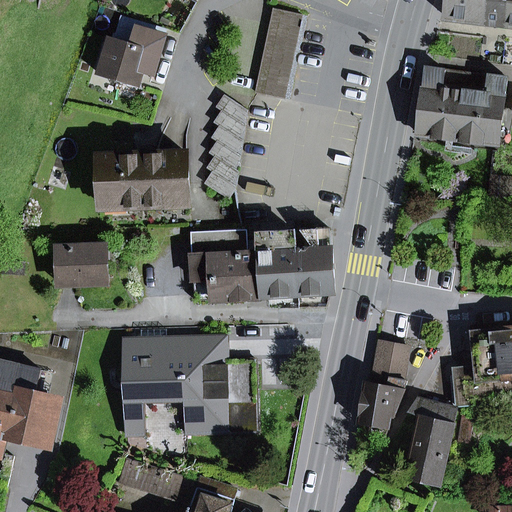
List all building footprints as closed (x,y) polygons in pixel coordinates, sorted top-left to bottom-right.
[(450,0),(448,18),(486,23),(488,0),(450,0)] [(488,0),(486,23),(508,26),(511,0),(488,0)] [(275,9),(257,93),(285,99),(303,15),(275,9)] [(168,29),(123,16),(116,39),(136,45),(139,32),(165,40),(168,29)] [(139,87),(144,71),(155,74),(165,40),(139,32),(136,45),(116,39),(112,38),(100,75),(139,87)] [(428,69),(420,135),(448,138),(455,139),(459,140),(468,74),(428,69)] [(500,145),(508,78),(468,74),(459,140),(500,145)] [(208,168),(213,172),(205,184),(230,200),(236,190),(237,187),(232,184),(239,171),(235,169),(241,159),(241,156),(237,153),(244,141),(239,138),(245,129),(246,126),(242,123),(248,111),(226,95),(217,107),(223,111),(215,123),(220,126),(213,138),(218,142),(210,153),(216,157),(208,168)] [(103,159),(105,207),(190,203),(188,155),(103,159)] [(511,178),(492,176),(490,195),(511,194),(511,178)] [(299,295),(335,294),(332,230),(296,232),(299,295)] [(193,234),(197,301),(263,297),(261,253),(249,254),(248,241),(247,231),(193,234)] [(261,253),(263,297),(299,295),(296,232),(260,234),(260,240),(261,253)] [(249,254),(261,253),(260,240),(248,241),(249,254)] [(59,249),(61,285),(110,283),(108,247),(59,249)] [(7,265),(7,274),(25,274),(25,266),(7,265)] [(2,324),(2,331),(42,329),(42,322),(2,324)] [(511,401),(511,322),(496,324),(497,330),(473,332),(476,357),(477,373),(455,375),(458,407),(511,401)] [(473,326),(473,332),(497,330),(496,324),(473,326)] [(193,362),(229,361),(228,336),(193,337),(193,362)] [(187,435),(259,433),(257,360),(229,361),(193,362),(193,337),(125,339),(127,398),(186,397),(186,403),(187,435)] [(381,343),(378,359),(407,365),(410,348),(381,343)] [(453,359),(455,375),(477,373),(476,357),(453,359)] [(378,359),(375,376),(392,379),(404,381),(407,365),(378,359)] [(0,373),(0,510),(3,511),(8,491),(15,457),(2,454),(7,434),(50,443),(59,403),(48,400),(36,397),(42,371),(21,366),(18,378),(0,373)] [(54,373),(42,371),(36,397),(48,400),(54,373)] [(390,428),(391,417),(395,418),(405,391),(408,382),(404,381),(392,379),(390,388),(368,384),(362,423),(390,428)] [(128,436),(146,436),(145,404),(186,403),(186,397),(127,398),(128,436)] [(441,485),(458,409),(419,399),(410,413),(422,417),(411,466),(417,467),(414,478),(441,485)] [(463,416),(460,440),(470,442),(473,418),(463,416)] [(128,459),(120,483),(166,498),(174,473),(128,459)] [(230,511),(237,490),(203,479),(201,482),(174,473),(166,498),(193,507),(191,511),(230,511)] [(0,511),(7,511),(12,492),(8,491),(3,511),(0,510),(0,511)]
